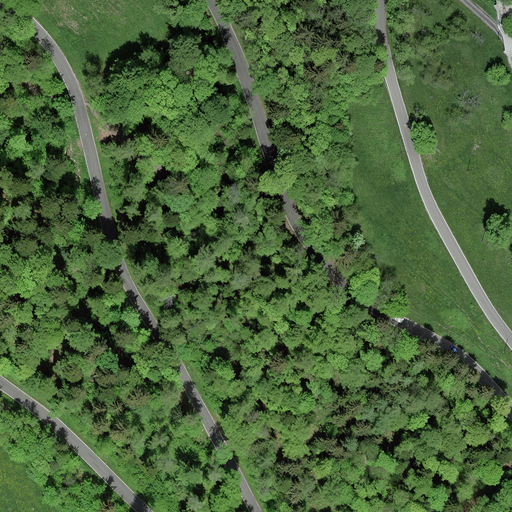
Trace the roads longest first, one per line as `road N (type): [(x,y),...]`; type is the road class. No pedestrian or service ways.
road 1 (tertiary): [(0,2),(52,47),(73,83),(119,263),(255,511)]
road 2 (tertiary): [(511,411),(457,354),(359,300),(324,265),(289,207),(246,77),(210,0)]
road 3 (tertiary): [(378,0),(384,53),(424,188),(511,341)]
road 4 (tertiary): [(147,511),(0,382)]
